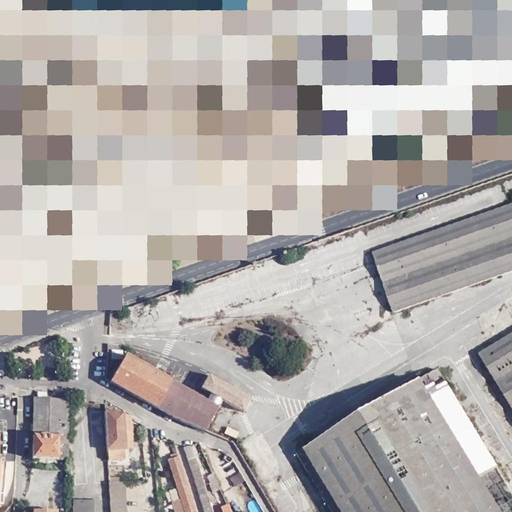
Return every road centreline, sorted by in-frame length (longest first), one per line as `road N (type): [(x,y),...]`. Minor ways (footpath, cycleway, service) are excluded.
road 1 (secondary): [(83,309),(511,161)]
road 2 (unknown): [(90,329),(118,344),(218,364),(275,393)]
road 3 (unknown): [(275,393),(336,378),(434,327)]
road 4 (unknown): [(434,327),(511,451)]
road 5 (residential): [(173,429),(230,447),(268,511)]
road 6 (residential): [(17,511),(23,382)]
road 7 (unknown): [(275,393),(280,450),(310,511)]
